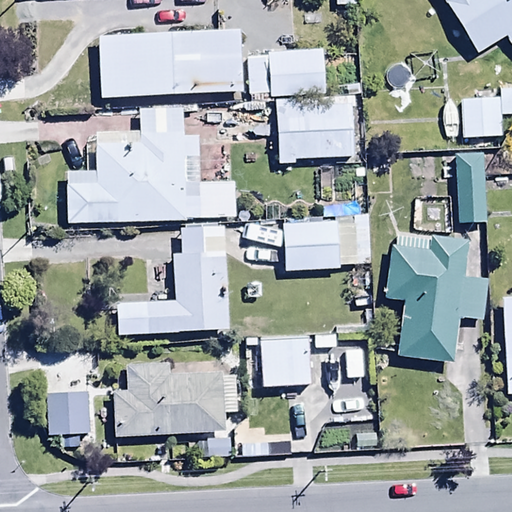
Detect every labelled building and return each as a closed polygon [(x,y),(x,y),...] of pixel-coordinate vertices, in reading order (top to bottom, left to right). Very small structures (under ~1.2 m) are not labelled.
[(511,0),(436,0),(475,62),(504,44),(511,56),(511,0)] [(238,38),(96,43),(99,107),(240,101),(238,38)] [(273,105),(324,103),(322,56),(245,61),(248,101),(268,100),(269,106),(273,105)] [(498,104),(459,105),(461,145),(500,143),(500,122),(511,121),(511,94),(497,95),(498,104)] [(324,103),(273,105),(278,173),(294,172),(293,166),(343,163),(343,168),(357,168),(353,101),(324,103)] [(196,191),(195,165),(200,164),(199,142),(184,143),(183,116),(138,117),(139,139),(93,140),(95,178),(65,179),(67,231),(234,225),(233,189),(196,191)] [(483,160),(453,161),(457,232),(487,230),(483,160)] [(282,229),(282,277),(340,276),(339,228),(282,229)] [(228,338),(224,234),(179,236),(180,260),(172,261),(174,308),(116,310),(118,342),(228,338)] [(384,308),(402,310),(396,364),(453,370),(458,324),(482,326),(486,286),(463,284),(467,247),(394,240),(393,254),(390,253),(384,308)] [(511,303),(502,304),(506,401),(511,400),(511,303)] [(307,340),(258,342),(261,396),(309,394),(307,340)] [(112,399),(114,444),(225,440),(224,422),(234,422),(233,380),(168,383),(167,372),(126,373),(127,398),(112,399)] [(85,398),(44,400),(46,441),(56,440),(57,454),(80,453),(79,443),(88,442),(85,398)] [(230,464),(230,444),(198,444),(198,464),(230,464)]
